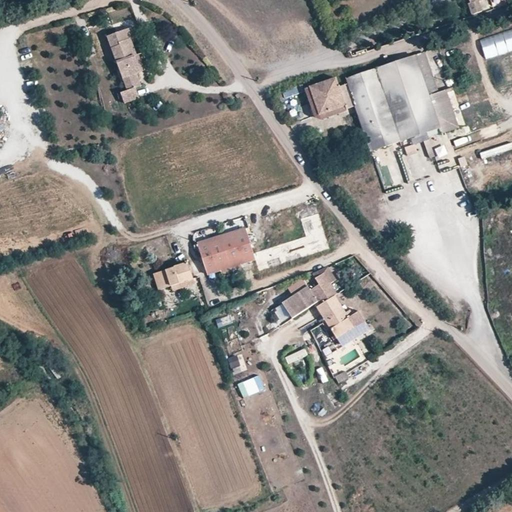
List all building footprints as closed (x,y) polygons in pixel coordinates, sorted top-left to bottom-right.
[(470,0),(471,3),(468,5),(471,14),(482,11),(479,2),(484,0),(470,0)] [(511,27),(479,38),(484,58),(511,49),(511,27)] [(136,75),(140,74),(134,58),(134,57),(136,57),(131,41),(136,38),(132,29),(106,38),(122,80),(136,75)] [(355,105),(371,150),(439,128),(456,122),(446,92),(440,95),(425,52),(346,78),(348,83),(355,105)] [(140,74),(145,73),(139,56),(136,57),(134,58),(140,74)] [(141,87),(136,75),(122,80),(126,92),(135,88),(141,87)] [(311,87),(320,116),(355,105),(348,83),(340,86),(337,79),(311,87)] [(126,92),(120,94),(124,104),(139,99),(135,88),(126,92)] [(456,122),(439,128),(441,133),(458,127),(456,122)] [(511,146),(511,144),(480,152),(482,157),(511,149),(511,146)] [(306,235),(253,253),(256,262),(259,271),(330,248),(318,212),(301,218),(306,235)] [(197,243),(208,278),(256,262),(253,253),(245,228),(197,243)] [(153,274),(158,290),(171,286),(172,290),(193,284),(186,263),(153,274)] [(317,306),(337,339),(365,321),(359,311),(348,318),(334,296),(337,294),(325,273),(315,279),(320,287),(312,292),(309,289),(283,305),(294,320),(317,306)] [(316,343),(326,340),(322,325),(312,328),(316,343)] [(290,343),(301,337),(297,330),(286,337),(290,343)] [(285,357),(288,365),(309,356),(306,348),(285,357)] [(316,369),(322,383),(328,381),(322,367),(316,369)] [(254,377),(258,391),(265,389),(260,375),(254,377)] [(237,384),(243,398),(250,395),(244,381),(237,384)]
